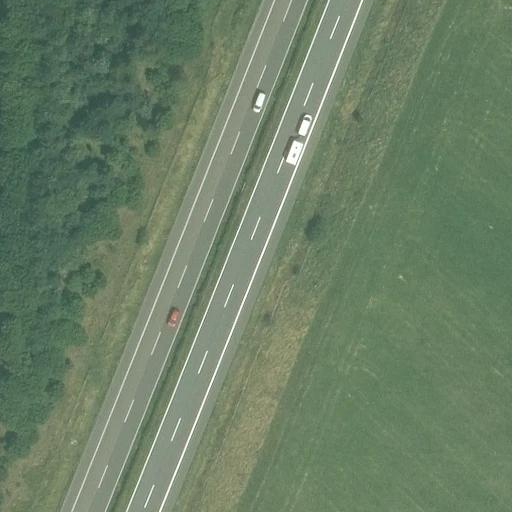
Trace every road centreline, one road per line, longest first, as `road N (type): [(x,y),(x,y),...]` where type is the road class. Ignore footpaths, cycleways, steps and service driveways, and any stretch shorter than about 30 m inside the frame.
road 1 (motorway): [(292,0),(89,511)]
road 2 (motorway): [(144,511),(346,0)]
